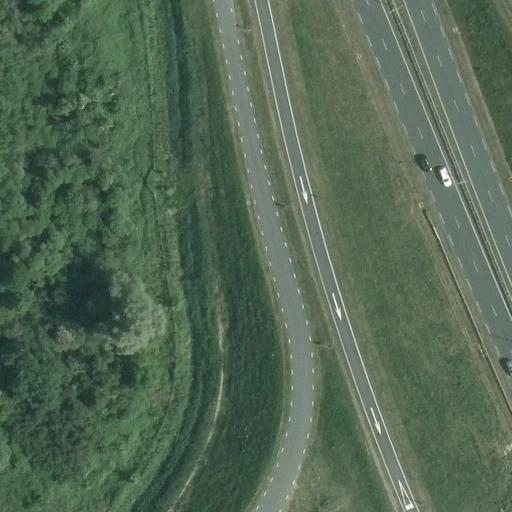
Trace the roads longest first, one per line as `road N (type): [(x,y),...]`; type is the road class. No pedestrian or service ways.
road 1 (trunk): [(260,0),(315,245),(412,511)]
road 2 (unclassified): [(265,511),(299,425),(300,340),(218,0)]
road 3 (primary): [(368,0),(511,342)]
road 4 (primary): [(511,255),(417,0)]
